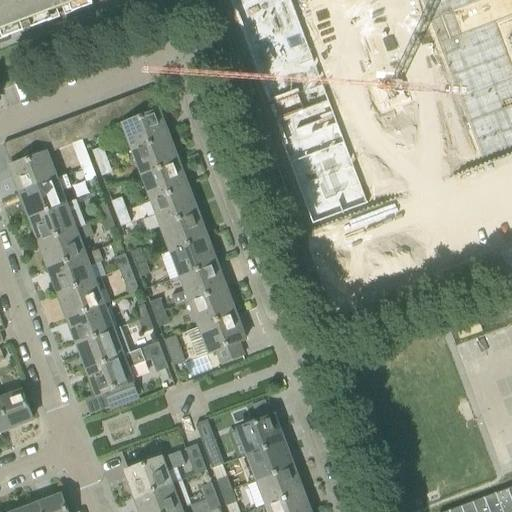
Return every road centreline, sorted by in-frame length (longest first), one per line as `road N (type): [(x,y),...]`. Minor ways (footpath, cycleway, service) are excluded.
road 1 (residential): [(356,511),(182,54)]
road 2 (residential): [(0,121),(182,54)]
road 3 (residential): [(71,448),(0,275)]
road 4 (unknown): [(334,234),(311,166),(397,133)]
